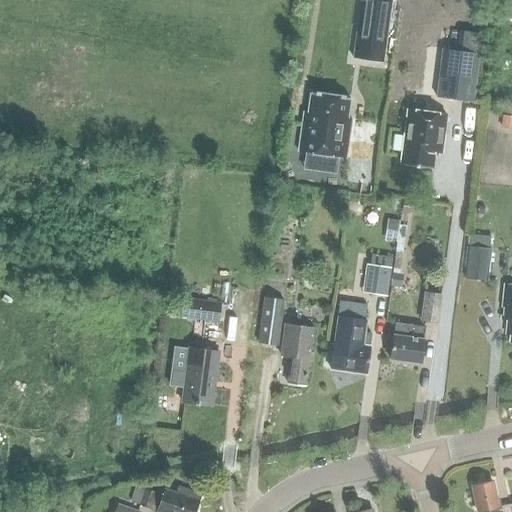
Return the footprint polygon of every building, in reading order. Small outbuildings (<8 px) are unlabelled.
[(359,0),(351,58),(381,62),(390,0),(359,0)] [(459,31),(457,50),(478,53),(481,33),(459,31)] [(442,49),(437,97),(474,101),(478,53),(457,50),(442,49)] [(310,92),(307,112),(306,124),(302,124),(298,152),(345,158),(351,118),(347,118),(350,98),(310,92)] [(434,152),(440,153),(445,114),(407,109),(404,136),(393,134),(391,150),(402,151),(400,165),(432,169),(434,152)] [(418,214),(419,203),(403,200),(401,211),(418,214)] [(388,222),(385,241),(394,242),(397,223),(388,222)] [(464,278),(487,281),(491,249),(489,248),(490,237),(470,234),(468,246),(467,246),(464,278)] [(368,254),(368,263),(390,265),(391,256),(368,254)] [(362,293),(387,296),(391,268),(366,264),(362,293)] [(403,275),(399,274),(391,273),(389,286),(401,287),(403,275)] [(509,342),(511,342),(511,286),(504,285),(501,319),(507,319),(505,334),(510,334),(509,342)] [(421,322),(436,324),(441,296),(426,294),(421,322)] [(179,317),(218,322),(221,302),(181,297),(179,317)] [(257,343),(277,345),(284,300),(263,297),(257,343)] [(369,348),(371,336),(366,335),(368,324),(361,323),(361,320),(345,318),(345,320),(340,320),(332,369),(367,375),(371,348),(369,348)] [(292,357),(288,384),(306,387),(310,362),(312,363),(314,353),(311,353),(315,327),(283,323),(279,356),(292,357)] [(390,360),(421,364),(425,340),(422,340),(424,328),(396,323),(390,360)] [(179,402),(212,406),(220,351),(187,346),(179,402)] [(490,481),(471,486),(476,511),(500,511),(498,500),(495,501),(490,481)] [(194,511),(201,494),(177,486),(175,492),(164,489),(162,494),(145,488),(145,489),(141,487),(139,491),(144,493),(140,504),(151,508),(152,504),(158,507),(156,511),(194,511)] [(75,511),(45,502),(41,511),(75,511)] [(140,511),(141,511),(116,503),(113,511),(140,511)]
